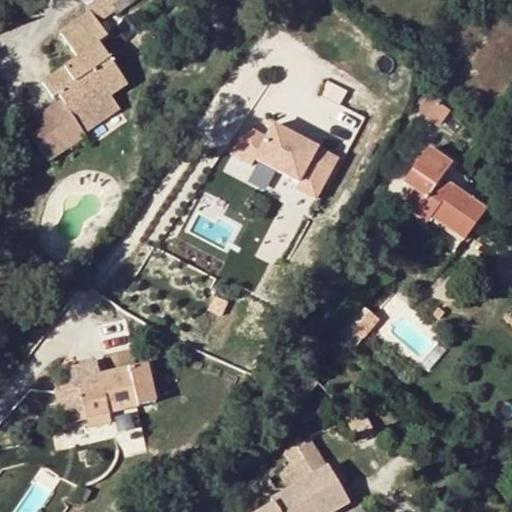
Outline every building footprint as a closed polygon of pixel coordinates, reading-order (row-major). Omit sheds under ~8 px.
[(112,5),(110,6),(105,0),(98,0),(85,9),(88,13),(89,13),(98,24),(116,11),(112,5)] [(119,0),(112,5),(116,11),(119,14),(140,0),(119,0)] [(89,13),(88,13),(58,34),(75,60),(41,84),(51,101),(57,97),(66,109),(99,86),(105,94),(108,99),(127,86),(97,45),(106,38),(98,24),(89,13)] [(151,50),(153,32),(141,30),(138,47),(151,50)] [(325,80),(317,93),(337,105),(345,91),(325,80)] [(66,109),(71,118),(105,94),(99,86),(66,109)] [(425,118),(436,105),(427,98),(416,111),(425,118)] [(436,105),(425,118),(438,128),(448,114),(436,105)] [(264,134),(240,121),(225,147),(249,160),(252,155),(298,181),(295,186),(313,196),(335,155),(272,120),(264,134)] [(21,153),(7,151),(3,175),(17,177),(21,153)] [(425,151),(402,184),(413,192),(402,208),(425,225),(430,219),(462,241),(483,210),(443,181),(450,169),(425,151)] [(55,390),(63,423),(86,418),(154,403),(146,366),(98,376),(97,363),(70,368),(55,390)] [(109,425),(107,414),(86,418),(88,429),(109,425)] [(283,457),(289,468),(309,457),(303,446),(283,457)] [(283,490),(276,495),(293,511),(329,511),(341,506),(320,470),(311,455),(309,457),(289,468),(297,482),(283,490)] [(283,490),(297,482),(289,468),(275,476),(283,490)] [(293,511),(276,495),(264,501),(266,504),(253,511),(293,511)]
